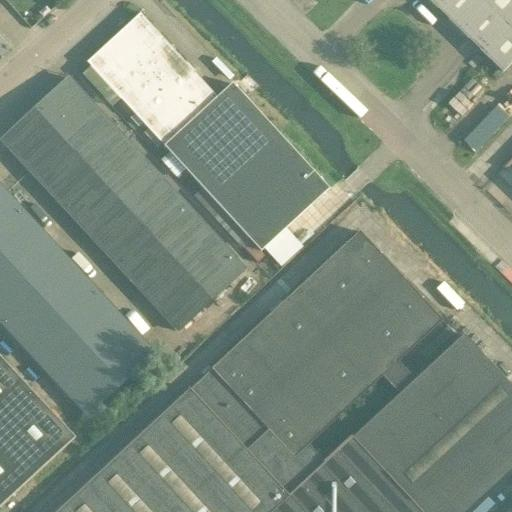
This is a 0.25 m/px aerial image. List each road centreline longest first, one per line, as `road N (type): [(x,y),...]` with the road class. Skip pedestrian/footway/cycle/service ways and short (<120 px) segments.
road 1 (unclassified): [(511,251),(254,0)]
road 2 (unclassified): [(0,83),(90,0)]
